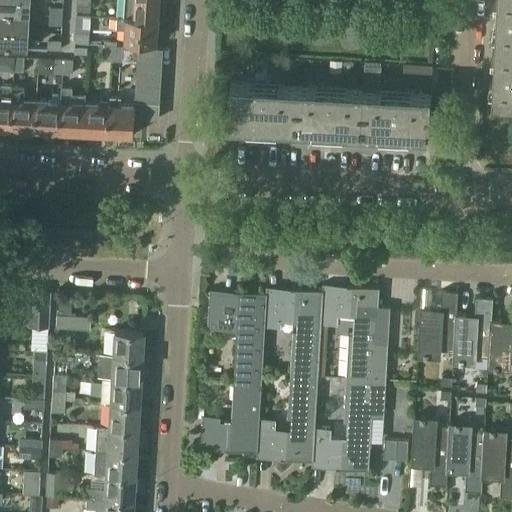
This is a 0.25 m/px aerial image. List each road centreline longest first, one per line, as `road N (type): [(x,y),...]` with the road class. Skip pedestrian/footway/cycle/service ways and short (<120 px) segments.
road 1 (residential): [(182,259),(511,275)]
road 2 (residential): [(185,177),(456,190)]
road 3 (residential): [(167,480),(182,276)]
road 4 (residential): [(456,190),(467,0)]
road 5 (residential): [(185,177),(0,168)]
road 6 (residential): [(0,262),(182,276)]
road 7 (residential): [(185,177),(199,0)]
road 8 (residential): [(338,511),(167,480)]
